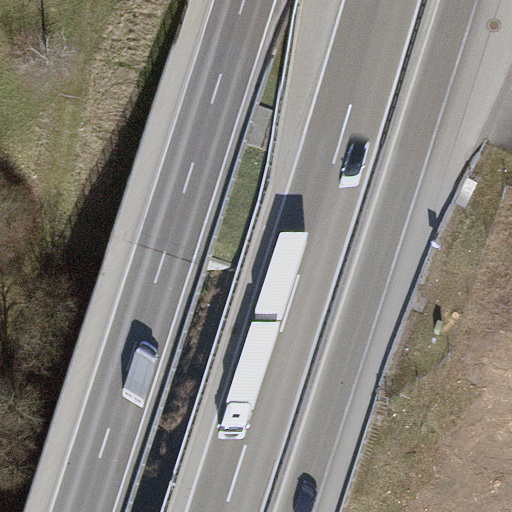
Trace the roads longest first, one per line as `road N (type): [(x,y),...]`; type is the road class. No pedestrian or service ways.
road 1 (trunk): [(296,511),(461,0)]
road 2 (primary): [(246,0),(84,511)]
road 3 (trunk): [(383,0),(227,511)]
